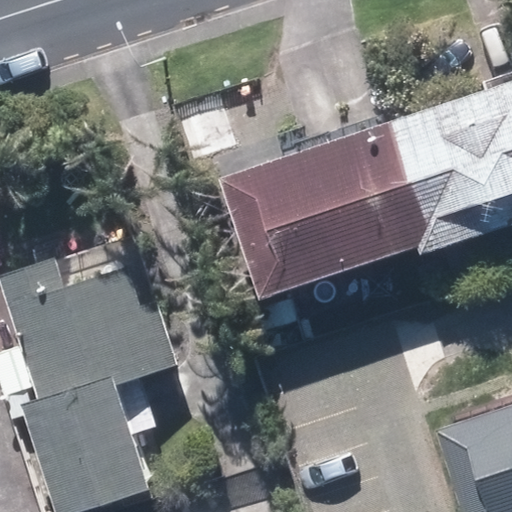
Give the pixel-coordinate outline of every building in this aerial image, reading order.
[(511,223),(511,80),(409,114),(447,233),(451,244),(511,223)] [(226,97),(186,109),(201,160),(242,147),(226,97)] [(290,285),(447,233),(409,114),(251,166),(290,285)] [(21,266),(59,389),(51,392),(88,502),(178,473),(145,376),(193,359),(173,295),(158,301),(145,260),(82,280),(73,250),(21,266)] [(456,276),(448,255),(428,262),(434,283),(456,276)] [(51,380),(37,341),(1,353),(15,393),(51,380)] [(511,511),(511,400),(464,416),(496,511),(511,511)] [(459,511),(489,511),(487,503),(459,511)]
